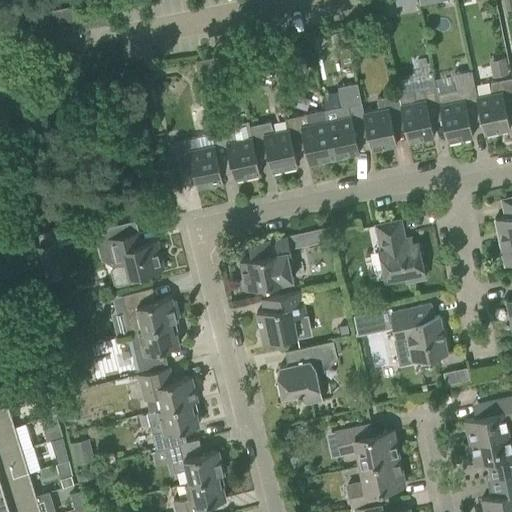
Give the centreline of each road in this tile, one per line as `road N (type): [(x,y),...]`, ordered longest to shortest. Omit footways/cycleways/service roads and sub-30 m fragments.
road 1 (residential): [(272,511),(255,439),(235,428),(190,231),(445,178)]
road 2 (residential): [(488,357),(445,178)]
